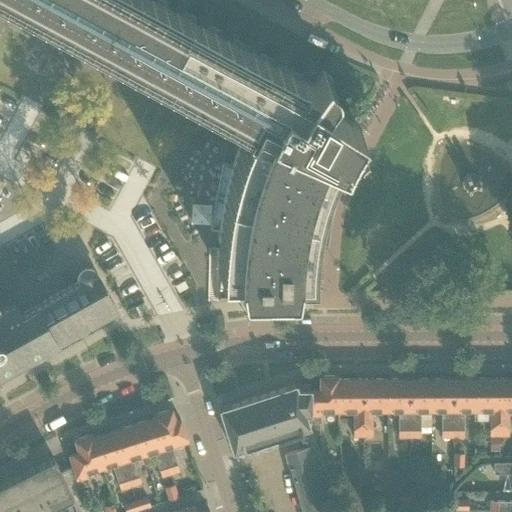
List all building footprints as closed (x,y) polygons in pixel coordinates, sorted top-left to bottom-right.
[(0,0),(0,36),(109,95),(104,105),(117,112),(132,120),(137,110),(200,144),(203,139),(233,155),(231,165),(222,162),(209,229),(218,229),(216,269),(218,269),(218,270),(234,270),(238,283),(238,285),(239,285),(240,286),(289,285),(290,285),(291,284),(291,283),(293,270),(305,270),(305,269),(307,269),(307,259),(308,250),(308,241),(311,219),(316,198),(322,177),(330,156),(340,161),(341,159),(340,158),(343,152),(344,152),(345,151),(343,151),(347,144),(348,145),(349,144),(347,143),(351,137),(352,137),(353,136),(352,136),(359,125),(322,102),(322,101),(332,86),(333,85),(333,84),(333,82),(333,81),(333,80),(332,79),(332,78),(323,70),(322,68),(311,82),(302,77),(303,76),(163,0),(0,0)] [(0,370),(30,353),(115,306),(105,290),(93,268),(93,267),(92,267),(92,266),(91,266),(91,265),(90,265),(89,265),(89,264),(88,264),(87,264),(86,264),(85,264),(84,264),(84,265),(83,265),(82,265),(82,266),(81,266),(80,267),(80,268),(79,268),(79,269),(79,270),(79,271),(78,271),(78,272),(78,273),(79,273),(79,274),(79,275),(81,280),(20,314),(13,302),(0,309),(0,370)] [(319,389),(309,389),(310,424),(311,427),(313,433),(319,433),(319,424),(320,424),(320,413),(341,413),(341,379),(338,379),(338,375),(319,375),(319,389)] [(452,378),(430,379),(430,413),(441,413),(441,439),(452,439),(452,378)] [(475,378),(452,378),(452,439),(463,439),(463,413),(475,413),(475,378)] [(497,378),(475,378),(475,413),(489,413),(489,437),(497,437),(497,378)] [(511,378),(497,378),(497,437),(508,437),(508,411),(511,411),(511,378)] [(364,379),(341,379),(341,413),(353,413),(353,438),(364,438),(364,379)] [(386,379),(364,379),(364,438),(372,438),(372,413),(386,413),(386,379)] [(408,379),(386,379),(386,413),(398,413),(398,439),(408,439),(408,379)] [(430,379),(408,379),(408,439),(420,439),(420,413),(430,413),(430,379)] [(295,383),(219,408),(232,450),(242,447),(243,448),(299,431),(304,448),(285,453),(301,511),(334,511),(313,433),(311,427),(310,424),(309,389),(307,388),(308,384),(307,383),(307,385),(295,385),(295,383)] [(154,418),(153,418),(171,474),(179,472),(171,447),(187,442),(179,418),(175,420),(172,409),(153,415),(154,418)] [(153,418),(133,424),(143,456),(153,453),(161,478),(171,474),(153,418)] [(133,424),(114,430),(132,487),(141,484),(133,459),(143,456),(133,424)] [(114,430),(94,437),(105,468),(105,469),(113,466),(120,491),(132,487),(114,430)] [(77,452),(68,455),(71,464),(72,466),(76,481),(78,487),(89,484),(87,477),(86,475),(105,469),(95,437),(92,438),(92,435),(73,440),(77,452)] [(462,467),(462,454),(453,454),(453,467),(462,467)] [(0,511),(44,511),(71,499),(72,499),(73,498),(66,484),(60,472),(53,458),(0,484),(0,511)] [(511,463),(493,463),(493,474),(511,474),(511,463)] [(72,466),(60,472),(66,484),(73,498),(72,499),(71,499),(75,511),(86,511),(78,487),(76,481),(72,466)] [(174,485),(164,488),(168,500),(178,497),(174,485)] [(429,503),(429,490),(420,490),(420,503),(429,503)] [(409,509),(409,496),(400,496),(400,509),(409,509)] [(147,497),(135,501),(138,510),(150,507),(147,497)] [(135,501),(122,504),(124,511),(132,511),(138,510),(135,501)] [(454,510),(467,510),(467,501),(454,501),(454,510)] [(511,511),(511,502),(489,502),(489,511),(511,511)]
